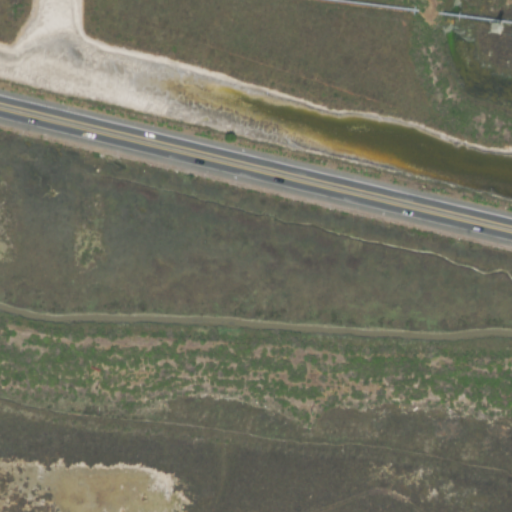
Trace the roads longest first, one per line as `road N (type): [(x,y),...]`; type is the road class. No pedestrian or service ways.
road 1 (trunk): [(511,228),(0,105)]
road 2 (trunk): [(0,121),(511,243)]
